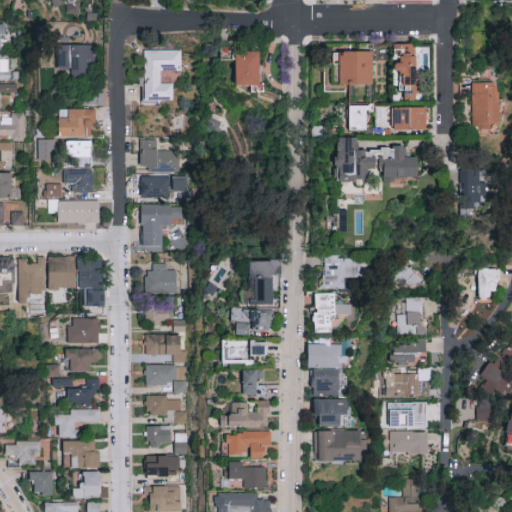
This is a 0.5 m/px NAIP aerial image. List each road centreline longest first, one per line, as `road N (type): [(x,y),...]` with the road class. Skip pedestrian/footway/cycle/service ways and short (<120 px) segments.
road 1 (residential): [(125,511),(120,0)]
road 2 (residential): [(291,511),(298,21)]
road 3 (residential): [(449,11),(430,20),(120,22)]
road 4 (residential): [(449,465),(448,280)]
road 5 (residential): [(122,243),(0,244)]
road 6 (residential): [(449,11),(450,131)]
